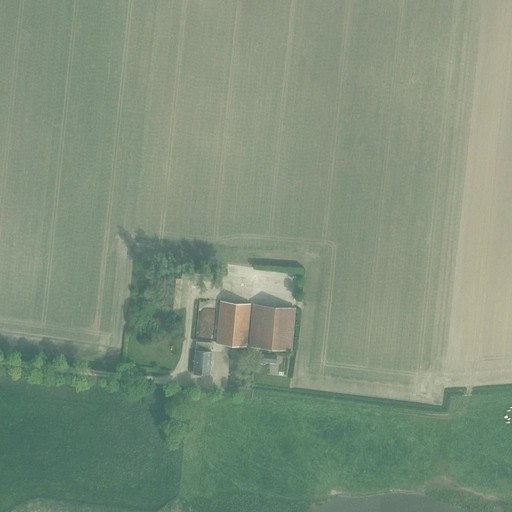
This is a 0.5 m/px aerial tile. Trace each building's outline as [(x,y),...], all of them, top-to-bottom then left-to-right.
[(179,308),(181,278),(169,277),(167,307),(179,308)] [(216,343),(231,345),(246,346),(247,336),(250,304),(220,301),(217,333),(216,343)] [(248,346),(291,351),(296,309),(252,304),(248,346)] [(196,342),(193,373),(209,375),(211,343),(196,342)] [(280,360),(280,376),(291,377),(292,360),(280,360)]
